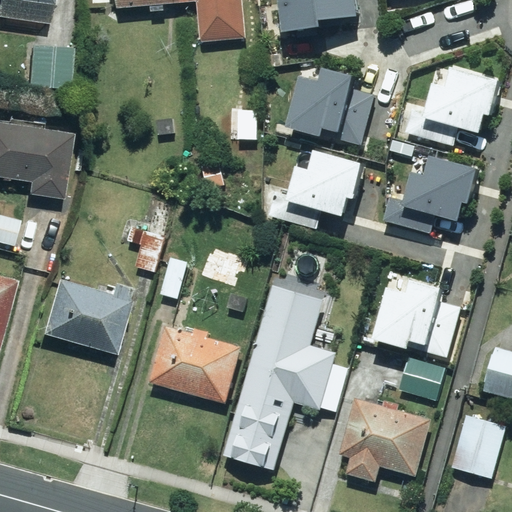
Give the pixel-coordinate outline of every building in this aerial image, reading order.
[(61,0),(3,0),(1,16),(58,24),(61,0)] [(172,2),(199,0),(204,0),(208,41),(253,37),(250,0),(125,0),(126,6),(158,4),(158,10),(172,9),(172,2)] [(281,0),(287,39),(375,26),(370,0),(281,0)] [(359,147),(379,71),(336,60),(333,74),(313,69),(297,130),(359,147)] [(511,84),(511,73),(465,63),(461,78),(438,73),(432,101),(411,96),(403,132),(461,146),(467,122),(502,130),(511,84)] [(78,131),(0,120),(0,175),(35,180),(33,193),(69,198),(71,185),(78,131)] [(384,157),(335,145),(331,160),(308,155),(302,183),(281,179),(273,215),(331,228),(337,204),(372,212),(384,157)] [(496,165),(446,154),(443,169),(419,164),(413,192),(392,187),(384,223),(442,237),(448,213),(483,221),(496,165)] [(22,218),(0,213),(0,240),(16,244),(22,218)] [(172,234),(146,229),(139,271),(165,275),(172,234)] [(197,258),(175,252),(162,304),(184,310),(197,258)] [(0,359),(22,279),(0,273),(0,359)] [(453,290),(400,275),(382,343),(423,354),(427,338),(439,341),(453,290)] [(117,292),(63,277),(47,333),(122,352),(138,298),(134,297),(138,286),(120,281),(117,292)] [(281,468),(302,401),(327,408),(344,351),(318,343),(332,297),(282,283),(231,453),(281,468)] [(262,294),(240,287),(233,310),(255,317),(262,294)] [(202,332),(174,325),(158,381),(233,402),(249,346),(215,336),(216,330),(204,327),(202,332)] [(511,351),(504,349),(493,388),(511,393),(511,351)] [(383,479),(387,464),(423,475),(439,417),(406,408),(407,403),(392,398),(391,404),(364,396),(348,451),(358,455),(353,472),(383,479)] [(464,464),(501,473),(511,433),(511,427),(476,418),(464,464)]
